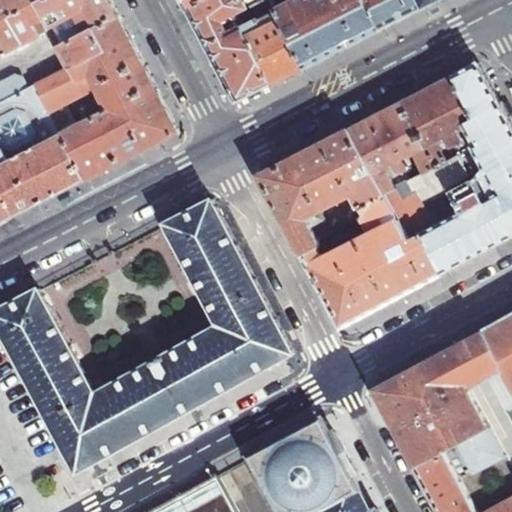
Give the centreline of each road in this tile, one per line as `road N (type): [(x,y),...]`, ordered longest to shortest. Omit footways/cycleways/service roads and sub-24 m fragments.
road 1 (tertiary): [(499,10),(221,151)]
road 2 (tertiary): [(85,511),(337,376)]
road 3 (residential): [(337,376),(221,151)]
road 4 (tertiary): [(221,151),(0,263)]
road 5 (tertiary): [(337,376),(511,281)]
road 6 (tertiary): [(221,151),(144,0)]
road 7 (residential): [(410,511),(337,376)]
